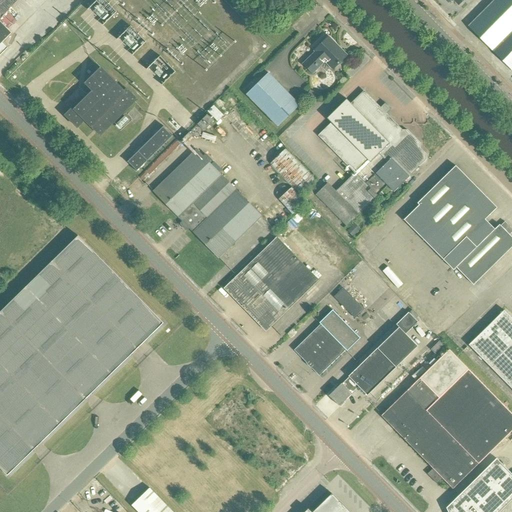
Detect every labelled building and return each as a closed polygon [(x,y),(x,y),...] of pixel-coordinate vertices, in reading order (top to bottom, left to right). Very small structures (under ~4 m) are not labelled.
[(0,0),(0,57),(8,49),(3,43),(12,34),(0,22),(0,14),(14,0),(0,0)] [(101,0),(91,0),(85,8),(103,24),(114,11),(101,0)] [(511,0),(495,0),(469,26),(511,69),(511,0)] [(333,69),(344,58),(338,52),(341,49),(329,37),(314,51),(315,52),(304,64),(313,73),(325,62),(333,69)] [(134,102),(136,99),(127,89),(124,92),(101,68),(85,84),(92,91),(74,109),(73,108),(65,115),(77,128),(85,120),(91,127),(92,127),(100,135),(134,102)] [(278,126),(300,105),(268,73),(247,94),(278,126)] [(313,100),(317,94),(310,90),(306,97),(313,100)] [(426,160),(427,154),(421,148),(420,143),(407,130),(402,130),(387,116),(388,115),(378,106),(364,91),(351,104),(346,99),(326,118),(331,123),(318,136),(355,173),(336,192),(327,184),(315,196),(346,227),(358,215),(388,185),(394,192),(418,168),(419,166),(420,166),(426,160)] [(217,122),(223,115),(214,106),(208,112),(215,119),(214,119),(217,122)] [(213,120),(208,115),(199,125),(204,130),(213,120)] [(164,127),(127,162),(127,163),(128,162),(136,171),(136,172),(173,136),(172,135),(172,136),(164,127)] [(183,145),(193,136),(189,132),(180,141),(183,145)] [(180,216),(184,220),(183,222),(183,223),(187,227),(189,228),(190,226),(194,231),(219,257),(262,216),(197,149),(154,191),(179,216),(180,216)] [(316,180),(287,150),(272,165),(300,195),(316,180)] [(473,285),(511,246),(511,236),(510,235),(511,232),(511,228),(506,222),(501,226),(500,224),(495,229),(485,219),(497,207),(456,165),(418,203),(419,205),(404,220),(454,270),(456,267),(473,285)] [(286,188),(276,197),(281,202),(290,193),(286,188)] [(357,232),(352,227),(347,231),(353,237),(357,232)] [(294,235),(285,244),(302,261),(311,253),(294,235)] [(105,379),(163,323),(79,236),(21,292),(105,379)] [(268,330),(319,280),(277,237),(224,288),(230,294),(232,292),(268,330)] [(364,309),(344,287),(334,297),(355,318),(364,309)] [(0,467),(7,475),(105,379),(21,292),(0,312),(0,467)] [(320,324),(294,350),(302,358),(312,368),(311,368),(319,375),(345,350),(347,352),(360,339),(332,310),(319,323),(320,324)] [(511,317),(504,310),(469,345),(511,388),(511,317)] [(399,328),(349,376),(350,377),(342,384),(341,383),(329,395),(339,406),(352,394),(351,393),(358,386),(367,395),(418,346),(406,334),(418,322),(409,313),(396,325),(399,328)] [(435,354),(444,345),(440,341),(431,349),(435,354)] [(511,431),(511,413),(450,349),(382,415),(453,489),(511,431)] [(498,511),(511,499),(511,472),(497,458),(447,507),(449,511),(498,511)] [(173,511),(149,488),(131,505),(138,511),(173,511)] [(312,511),(311,511),(308,509),(304,511),(350,511),(332,493),(312,511)]
